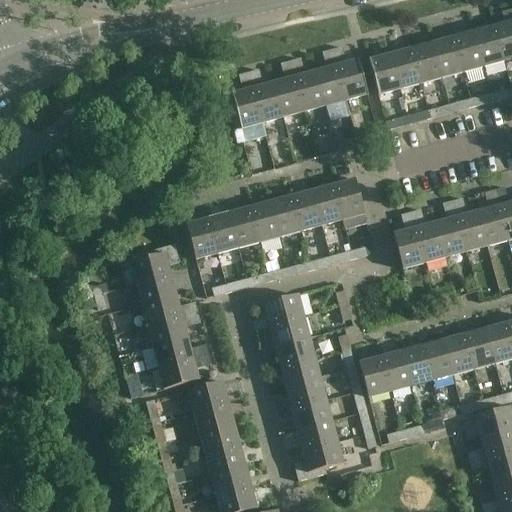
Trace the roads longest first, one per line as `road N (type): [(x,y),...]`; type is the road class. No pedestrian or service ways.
road 1 (residential): [(230,302),(388,262),(365,175),(389,168)]
road 2 (residential): [(230,302),(284,497),(308,511)]
road 3 (tertiary): [(205,15),(86,31),(16,56)]
road 4 (tertiary): [(32,85),(205,15)]
road 5 (residential): [(389,168),(511,136)]
